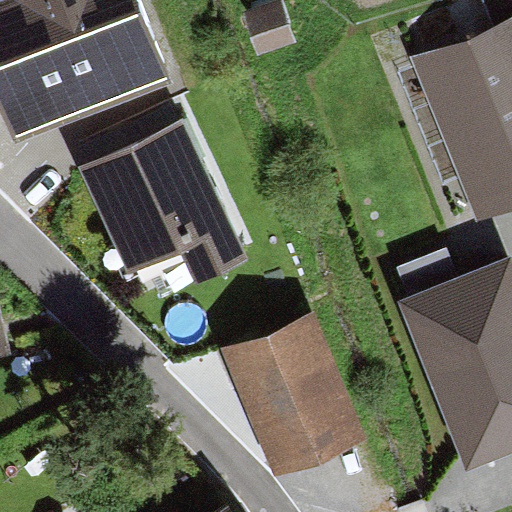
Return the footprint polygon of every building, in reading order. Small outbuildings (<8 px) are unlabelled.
[(149,0),(0,0),(0,85),(17,130),(175,68),(149,0)] [(511,200),(511,9),(411,50),(477,214),(511,200)] [(182,103),(78,152),(128,260),(179,237),(195,271),(249,246),(182,103)] [(511,439),(511,239),(457,261),(448,238),(398,258),(409,286),(400,290),(467,458),(511,439)] [(0,281),(0,342),(11,340),(0,281)] [(316,300),(224,337),(277,466),(369,428),(316,300)] [(236,511),(231,503),(217,511),(236,511)]
